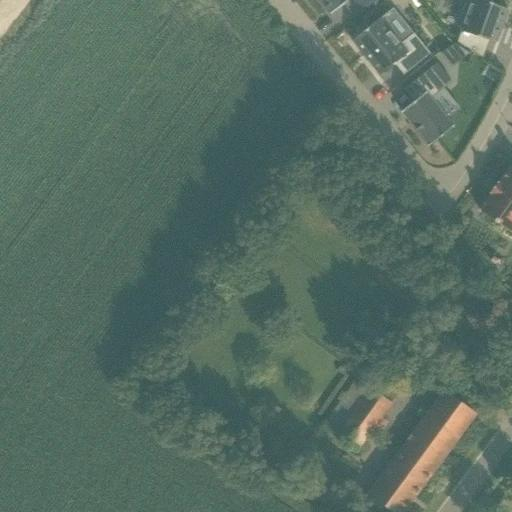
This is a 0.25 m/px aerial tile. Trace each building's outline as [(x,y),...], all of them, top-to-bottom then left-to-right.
[(317,0),(330,15),(342,4),(345,8),(353,19),(376,0),(317,0)] [(460,31),(456,42),(482,59),(488,41),(495,44),(507,10),(489,3),(490,0),(465,0),(460,16),(464,17),(459,31),(460,31)] [(379,18),(351,41),(379,75),(393,64),(403,75),(429,54),(413,33),(400,44),(379,18)] [(454,43),(443,52),(454,66),(468,54),(454,43)] [(413,102),(401,112),(428,146),(452,127),(430,99),(451,82),(436,63),(403,89),(413,102)] [(491,194),(479,211),(510,233),(511,229),(511,169),(510,167),(498,184),(496,182),(489,193),(491,194)] [(217,284),(196,314),(210,325),(217,314),(212,311),(220,301),(225,304),(232,294),(217,284)] [(430,293),(418,285),(412,293),(423,301),(430,293)] [(356,378),(323,423),(358,448),(372,430),(380,418),(391,403),(370,388),(356,378)] [(444,391),(368,494),(392,511),(404,511),(476,415),(444,391)]
